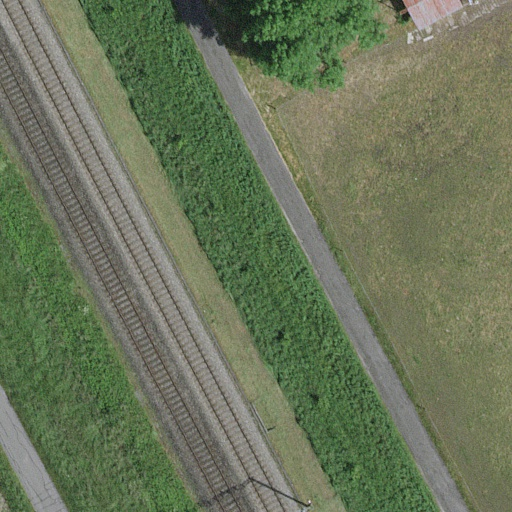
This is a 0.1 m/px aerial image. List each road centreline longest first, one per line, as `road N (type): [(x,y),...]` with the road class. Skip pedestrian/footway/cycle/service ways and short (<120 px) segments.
road 1 (unclassified): [(464,511),(193,0)]
road 2 (unclassified): [(56,511),(0,405)]
